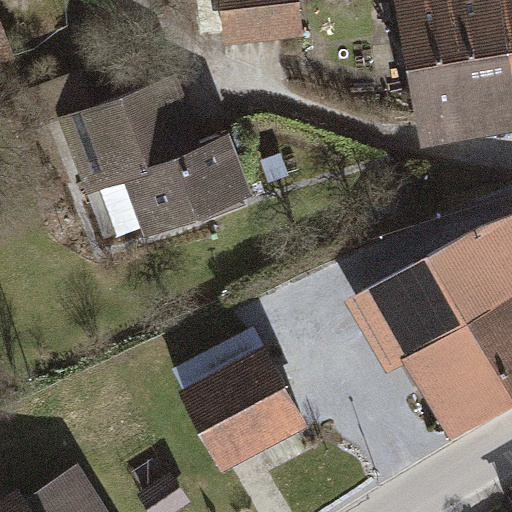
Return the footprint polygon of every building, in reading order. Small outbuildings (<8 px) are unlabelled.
[(222,0),(227,44),(308,35),(304,0),(222,0)] [(511,0),(397,0),(422,143),(511,128),(511,0)] [(0,23),(0,55),(10,52),(0,23)] [(43,124),(62,118),(103,244),(249,196),(225,122),(195,132),(175,71),(98,96),(89,70),(32,88),(43,124)] [(511,208),(347,298),(383,365),(398,356),(404,368),(436,426),(511,385),(511,208)] [(179,379),(171,384),(217,465),(303,417),(250,323),(171,366),(179,379)] [(10,479),(0,485),(0,511),(105,511),(73,460),(20,493),(10,479)] [(170,468),(134,492),(146,511),(172,511),(190,500),(170,468)]
